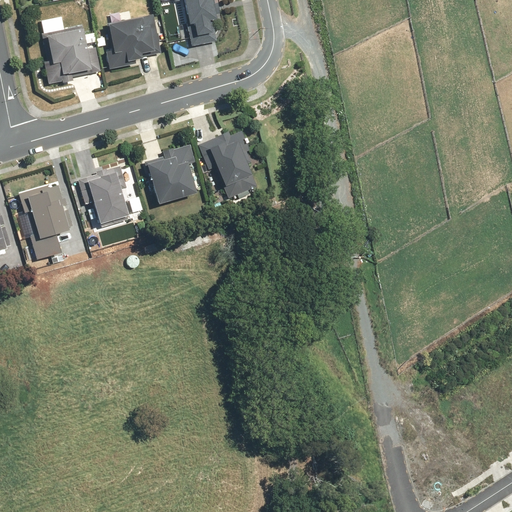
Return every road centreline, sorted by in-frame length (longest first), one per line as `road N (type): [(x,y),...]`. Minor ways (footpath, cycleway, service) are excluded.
road 1 (residential): [(308,33),(410,511)]
road 2 (residential): [(15,145),(239,81),(261,69),(273,34)]
